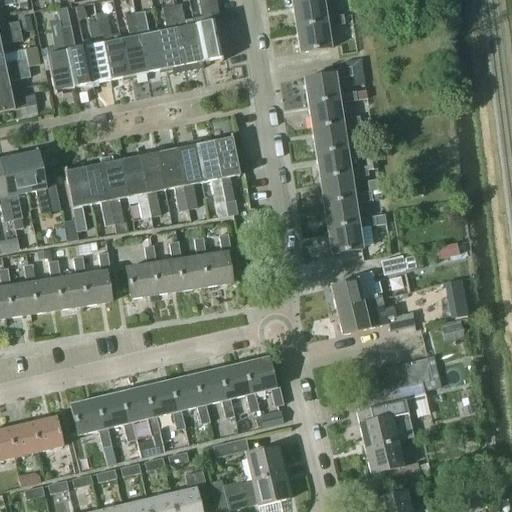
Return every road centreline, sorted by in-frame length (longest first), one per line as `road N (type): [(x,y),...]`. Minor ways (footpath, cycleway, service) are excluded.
road 1 (residential): [(274,334),(284,276),(243,0)]
road 2 (residential): [(0,398),(274,334)]
road 3 (residential): [(334,510),(291,367)]
road 4 (residential): [(291,367),(430,326)]
